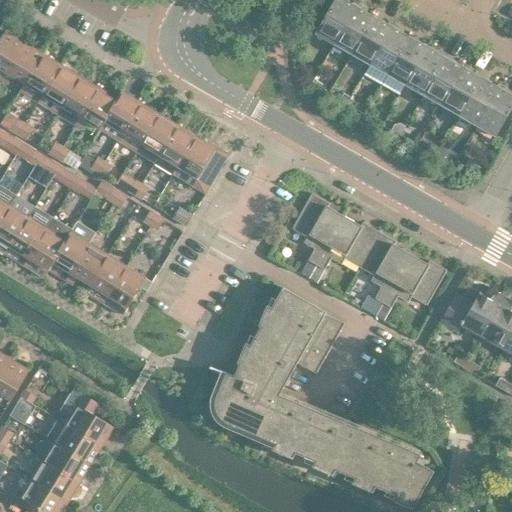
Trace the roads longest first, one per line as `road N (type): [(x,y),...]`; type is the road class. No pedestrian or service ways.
road 1 (residential): [(181,319),(291,132)]
road 2 (tertiary): [(476,238),(291,132)]
road 3 (tertiary): [(291,132),(195,76),(184,65),(181,36)]
